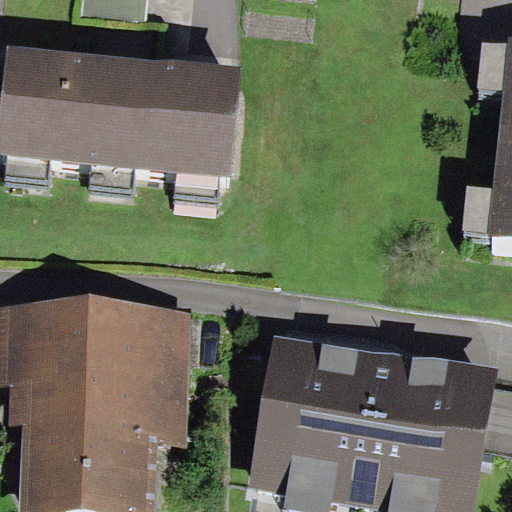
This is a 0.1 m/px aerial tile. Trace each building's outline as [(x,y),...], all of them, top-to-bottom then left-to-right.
[(146,28),(147,0),(77,0),(76,23),(146,28)] [(511,254),(511,57),(489,56),(485,104),(509,105),(501,207),(474,205),(471,252),(511,254)] [(226,85),(0,67),(0,172),(1,173),(0,180),(0,193),(40,196),(42,173),(88,177),(87,197),(124,199),(126,183),(170,186),(169,207),(206,210),(207,192),(218,193),(226,85)] [(188,311),(3,307),(0,416),(0,422),(22,423),(20,511),(67,511),(154,511),(156,441),(185,442),(188,311)] [(475,511),(496,373),(377,355),(278,341),(257,485),(290,490),(287,509),(307,511),(324,511),(327,498),(388,506),(386,511),(475,511)]
